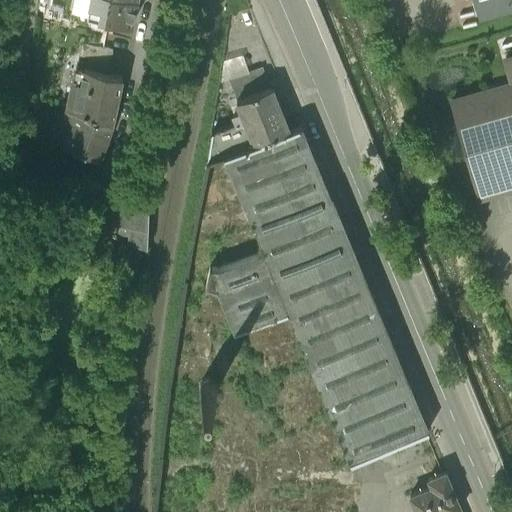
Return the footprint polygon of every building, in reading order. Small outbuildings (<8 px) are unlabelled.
[(137,4),(116,0),(90,0),(87,22),(132,30),(137,4)] [(511,10),(511,0),(472,0),(478,20),(511,10)] [(112,57),(81,50),(79,61),(86,63),(84,76),(107,81),(112,57)] [(481,195),(511,187),(511,55),(504,57),(511,84),(457,98),(481,195)] [(262,70),(229,84),(237,103),(270,89),(262,70)] [(107,81),(84,76),(81,89),(71,87),(65,115),(75,118),(112,125),(120,84),(107,81)] [(270,89),(237,103),(241,114),(231,118),(236,128),(211,138),(206,167),(227,158),(289,131),(272,89),(270,89)] [(112,125),(75,118),(71,129),(61,126),(58,137),(69,140),(65,152),(99,163),(112,125)] [(429,430),(331,195),(330,196),(301,126),(289,131),(227,158),(265,249),(221,268),(211,267),(210,285),(217,286),(238,337),(290,315),(351,462),(429,430)] [(108,249),(146,252),(151,203),(113,199),(108,249)] [(428,478),(431,486),(409,495),(416,511),(451,511),(461,508),(446,470),(428,478)]
